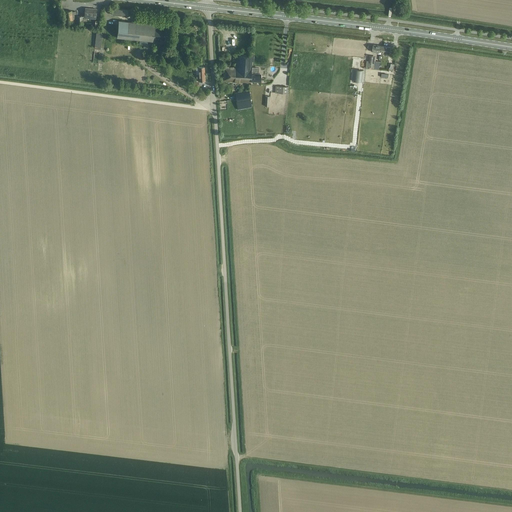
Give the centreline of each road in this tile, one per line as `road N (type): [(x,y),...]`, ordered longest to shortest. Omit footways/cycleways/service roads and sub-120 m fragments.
road 1 (unclassified): [(239,511),(207,7)]
road 2 (primary): [(511,47),(207,7)]
road 3 (track): [(0,82),(214,110)]
